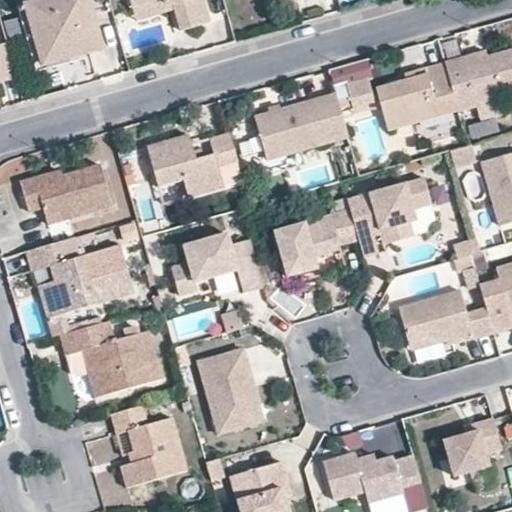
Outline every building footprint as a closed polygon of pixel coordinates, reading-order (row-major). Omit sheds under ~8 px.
[(87,0),(30,0),(21,3),(38,70),(102,54),(87,0)] [(205,0),(132,0),(135,8),(162,0),(165,0),(167,5),(175,3),(183,32),(212,24),(205,0)] [(446,61),(460,109),(481,104),(480,100),(511,90),(511,48),(467,62),(466,56),(446,61)] [(366,58),(329,68),(336,92),(340,107),(352,104),(353,107),(375,100),(369,80),(372,79),(366,58)] [(428,73),(376,86),(389,129),(460,109),(446,61),(426,67),(428,73)] [(336,92),(252,116),(264,161),(349,137),(340,107),(336,92)] [(489,121),(470,126),(474,141),(493,136),(489,121)] [(189,135),(149,147),(161,189),(186,182),(190,198),(226,187),(220,166),(238,161),(230,131),(208,138),(214,154),(195,160),(189,135)] [(511,154),(477,164),(497,231),(511,227),(511,154)] [(91,167),(29,184),(42,230),(104,213),(91,167)] [(342,202),(346,218),(356,246),(381,238),(398,248),(415,243),(412,230),(424,227),(421,218),(437,213),(425,176),(342,202)] [(346,218),(277,242),(288,276),(358,252),(356,246),(346,218)] [(479,253),(474,235),(457,240),(453,246),(457,260),(472,255),(479,253)] [(230,236),(185,250),(190,268),(174,273),(182,300),(201,294),(198,284),(237,271),(244,294),(264,288),(251,245),(230,251),(230,236)] [(47,263),(61,311),(131,290),(118,245),(75,258),(70,239),(26,252),(30,268),(47,263)] [(457,260),(456,260),(459,271),(475,266),(472,255),(457,260)] [(511,264),(495,270),(509,315),(511,314),(511,264)] [(214,282),(217,295),(238,292),(235,278),(214,282)] [(453,296),(397,314),(410,355),(466,336),(453,296)] [(111,316),(58,331),(64,353),(83,348),(91,376),(83,378),(91,405),(165,384),(149,329),(117,338),(111,316)] [(242,350),(193,365),(217,441),(266,426),(242,350)] [(69,377),(85,376),(82,355),(66,357),(69,377)] [(141,407),(113,416),(120,435),(130,432),(139,462),(121,467),(128,490),(187,472),(171,420),(147,427),(141,407)] [(467,420),(430,432),(444,475),(481,463),(467,420)] [(390,433),(393,454),(407,453),(404,431),(390,433)] [(114,438),(94,440),(97,461),(117,458),(114,438)] [(348,456),(323,464),(336,502),(364,493),(368,506),(398,496),(395,485),(415,479),(409,458),(388,465),(386,457),(352,468),(348,456)] [(283,511),(272,473),(233,484),(241,511),(283,511)]
